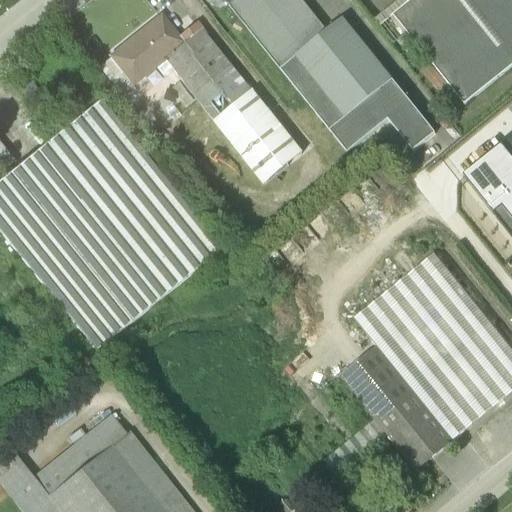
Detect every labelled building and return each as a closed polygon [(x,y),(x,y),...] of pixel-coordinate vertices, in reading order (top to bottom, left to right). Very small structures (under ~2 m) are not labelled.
[(234,0),(348,147),(387,117),(409,145),(424,133),(341,26),(327,36),(299,0),(234,0)] [(511,0),(402,0),(409,9),(396,18),(458,97),(511,55),(511,0)] [(165,54),(264,173),(299,144),(203,29),(190,40),(167,13),(114,57),(134,80),(165,54)] [(95,118),(0,194),(0,228),(97,349),(210,259),(95,118)] [(322,462),(338,482),(387,442),(388,441),(414,473),(511,393),(511,352),(433,256),(353,321),(376,349),(338,380),(372,421),(372,422),(322,462)] [(190,511),(128,433),(125,435),(109,417),(31,479),(9,452),(0,458),(0,488),(19,511),(190,511)] [(292,511),(284,502),(278,507),(281,511),(292,511)]
